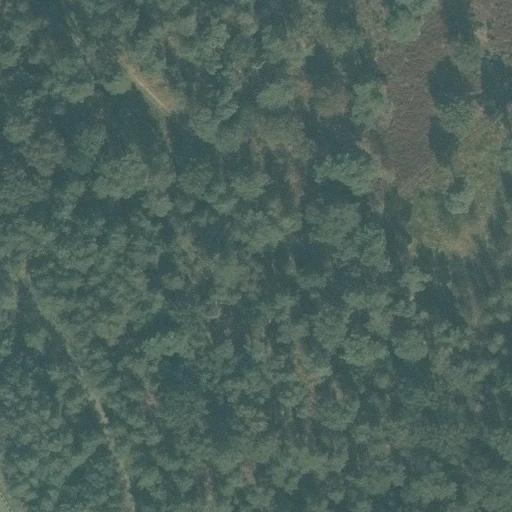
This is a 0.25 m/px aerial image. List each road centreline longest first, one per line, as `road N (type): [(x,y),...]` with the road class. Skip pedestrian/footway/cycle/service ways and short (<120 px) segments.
road 1 (track): [(511,482),(56,0)]
road 2 (track): [(311,264),(511,107)]
